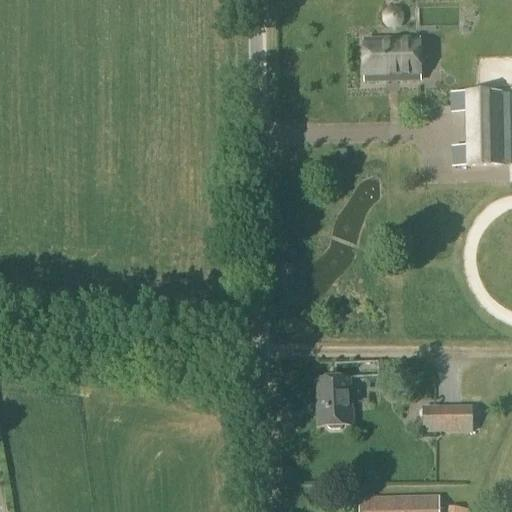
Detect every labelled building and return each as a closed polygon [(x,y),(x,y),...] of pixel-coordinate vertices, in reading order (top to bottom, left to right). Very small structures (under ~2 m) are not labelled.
[(391,27),(392,28),(395,28),(396,27),(397,27),(399,26),(400,25),(401,23),(401,22),(401,20),(401,19),(401,17),(400,15),(398,14),(396,12),(393,12),(391,12),(389,13),(388,14),(386,16),(386,18),(385,20),(386,23),(386,24),(387,25),(389,26),(391,27)] [(364,84),(364,86),(423,85),(421,39),(363,40),(363,42),(361,42),(361,47),(360,47),(362,84),(364,84)] [(450,150),(450,170),(502,170),(501,94),(449,95),(449,117),(463,116),(464,149),(450,150)] [(318,385),(320,432),(353,431),(351,383),(318,385)] [(421,410),(421,436),(472,436),(472,409),(421,410)] [(359,502),(359,511),(439,511),(439,501),(359,502)]
